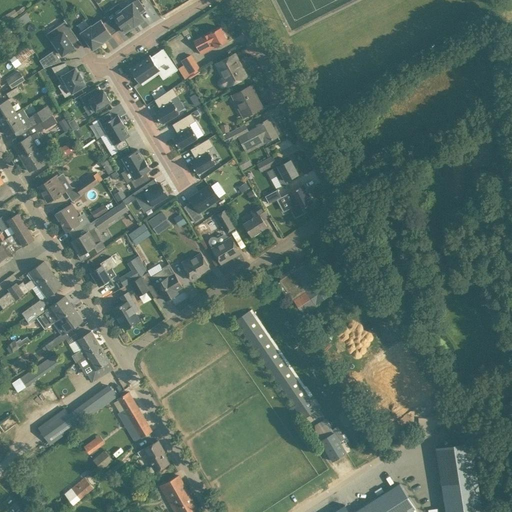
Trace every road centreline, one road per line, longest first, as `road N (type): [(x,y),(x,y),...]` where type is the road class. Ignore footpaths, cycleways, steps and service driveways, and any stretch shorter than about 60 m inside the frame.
road 1 (residential): [(123,356),(321,221),(330,206),(328,182),(232,0)]
road 2 (residential): [(181,185),(105,63),(208,0)]
road 3 (unclassified): [(299,511),(511,377)]
road 4 (unclassified): [(123,356),(0,151)]
road 5 (unclassified): [(212,511),(123,356)]
